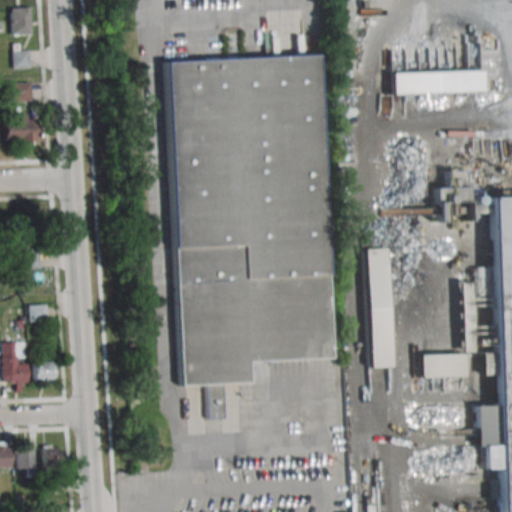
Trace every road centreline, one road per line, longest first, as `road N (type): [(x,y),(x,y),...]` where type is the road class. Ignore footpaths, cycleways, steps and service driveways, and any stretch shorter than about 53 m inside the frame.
road 1 (residential): [(93,511),(71,179)]
road 2 (residential): [(71,179),(58,0)]
